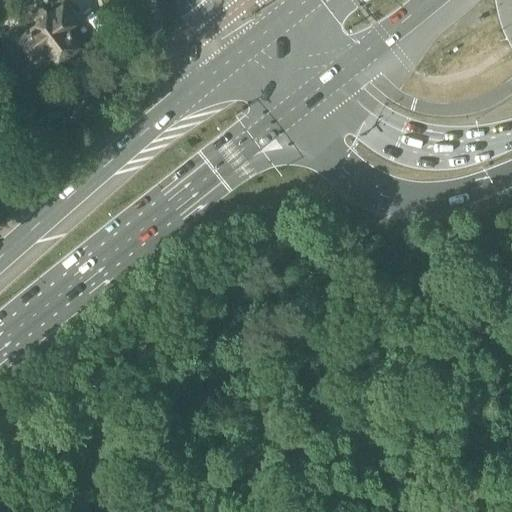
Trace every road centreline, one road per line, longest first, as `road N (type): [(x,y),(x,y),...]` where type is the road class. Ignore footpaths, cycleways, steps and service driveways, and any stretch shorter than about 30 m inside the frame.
road 1 (primary): [(0,340),(291,112)]
road 2 (primary): [(242,49),(0,257)]
road 3 (secondary): [(291,112),(375,191),(439,202),(511,181)]
road 4 (secondary): [(511,135),(423,141),(370,115),(333,76)]
road 5 (unknown): [(355,0),(425,81),(465,78),(511,51)]
road 6 (primary): [(333,76),(429,0)]
